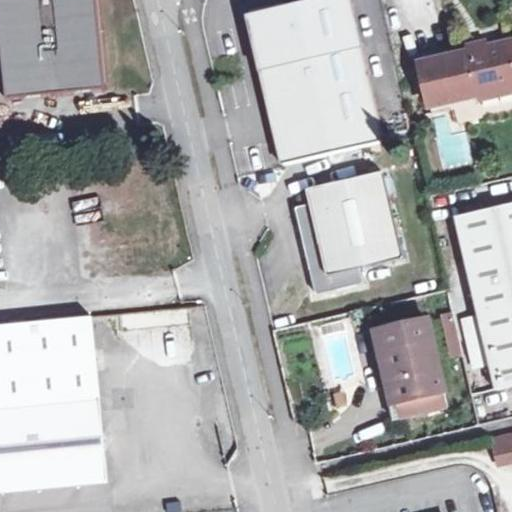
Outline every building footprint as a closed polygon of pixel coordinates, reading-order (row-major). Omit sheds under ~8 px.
[(10,0),(0,1),(0,15),(8,98),(105,89),(96,0),(10,0)] [(334,0),(250,20),(285,166),(383,144),(349,0),(334,0)] [(511,39),(419,62),(431,107),(451,101),(453,108),(456,122),(511,109),(511,39)] [(328,203),(312,207),(297,210),(317,297),(365,285),(361,269),(405,259),(385,172),(324,187),(328,203)] [(308,191),(312,207),(328,203),(324,187),(308,191)] [(511,386),(511,208),(458,220),(496,390),(511,386)] [(0,327),(0,491),(108,482),(92,319),(0,327)] [(449,407),(430,320),(382,331),(401,418),(449,407)]
